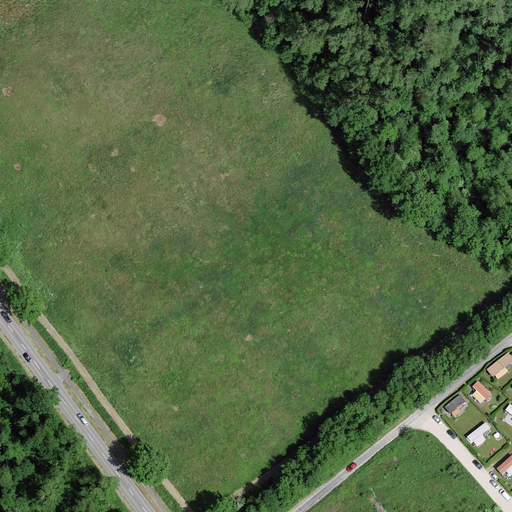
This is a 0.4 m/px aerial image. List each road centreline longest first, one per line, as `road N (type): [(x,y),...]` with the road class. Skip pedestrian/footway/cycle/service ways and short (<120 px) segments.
road 1 (unclassified): [(511,338),(297,511)]
road 2 (secondary): [(0,314),(145,511)]
